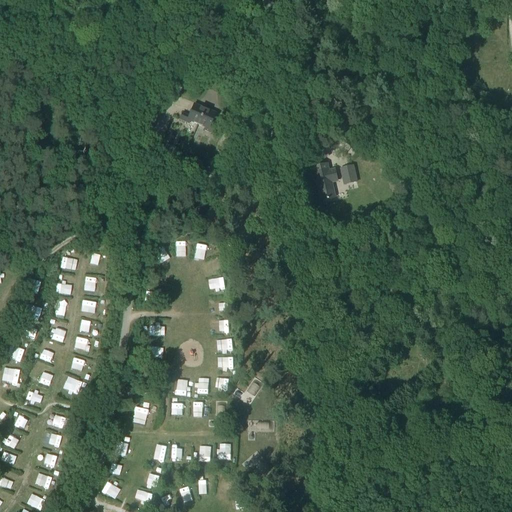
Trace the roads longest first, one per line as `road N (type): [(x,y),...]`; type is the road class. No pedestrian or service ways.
road 1 (unclassified): [(332,511),(257,1)]
road 2 (track): [(131,237),(159,144),(203,50),(222,26),(258,6)]
road 3 (track): [(131,237),(108,227),(94,194),(0,89)]
road 4 (unknown): [(19,0),(74,41),(173,0)]
